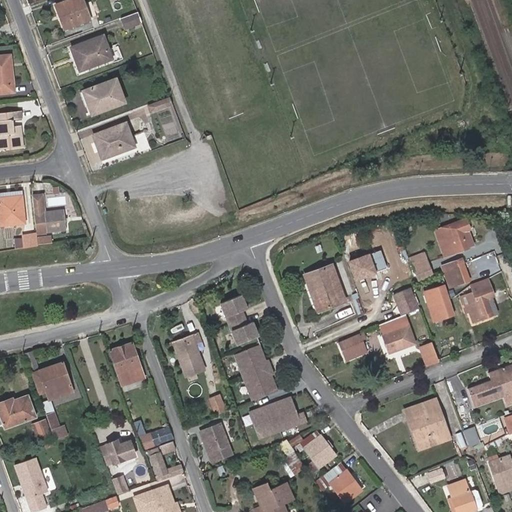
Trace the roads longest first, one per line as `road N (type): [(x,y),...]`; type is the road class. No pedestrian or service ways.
road 1 (tertiary): [(249,238),(391,189),(511,182)]
road 2 (residential): [(134,311),(205,511)]
road 3 (residential): [(249,238),(298,353),(341,411)]
road 4 (residential): [(341,411),(511,346)]
road 5 (residential): [(12,0),(75,164)]
road 6 (residential): [(0,348),(134,311)]
road 7 (residential): [(134,311),(208,277),(249,238)]
road 8 (tertiary): [(117,269),(249,238)]
road 9 (residential): [(341,411),(417,511)]
